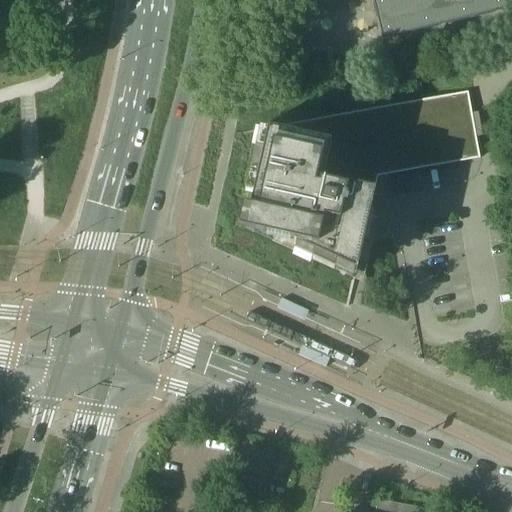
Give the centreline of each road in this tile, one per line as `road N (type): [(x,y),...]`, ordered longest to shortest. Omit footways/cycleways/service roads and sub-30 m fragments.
road 1 (secondary): [(118,335),(202,0)]
road 2 (secondary): [(146,0),(134,104),(72,325)]
road 3 (tertiary): [(373,434),(211,361),(118,335)]
road 4 (tertiary): [(107,375),(373,434)]
road 5 (secondary): [(59,368),(14,511)]
road 6 (tertiary): [(511,486),(373,434)]
road 7 (secondary): [(67,511),(107,375)]
